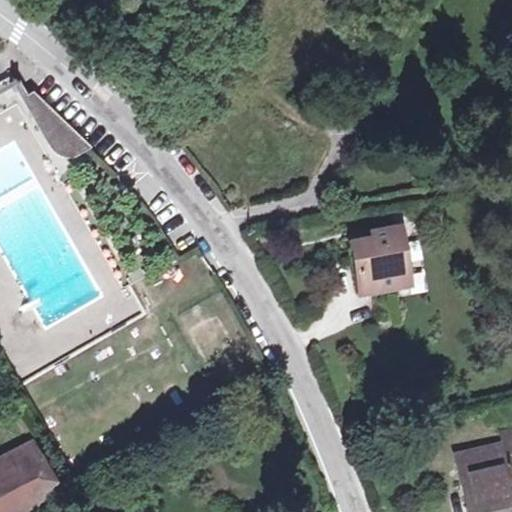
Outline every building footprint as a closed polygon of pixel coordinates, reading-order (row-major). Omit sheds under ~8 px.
[(18,101),(33,125),(49,119),(26,97),(18,101)] [(83,151),(49,119),(33,125),(51,157),(62,159),(83,151)] [(385,235),(373,238),(351,241),(361,296),(383,292),(382,286),(395,283),(394,277),(411,273),(403,227),(385,230),(385,235)] [(414,287),(411,273),(394,277),(395,283),(382,286),(383,292),(414,287)] [(462,455),(473,511),(511,511),(511,475),(511,469),(511,468),(511,445),(509,446),(462,455)] [(0,511),(26,511),(58,495),(32,447),(0,464),(0,511)]
